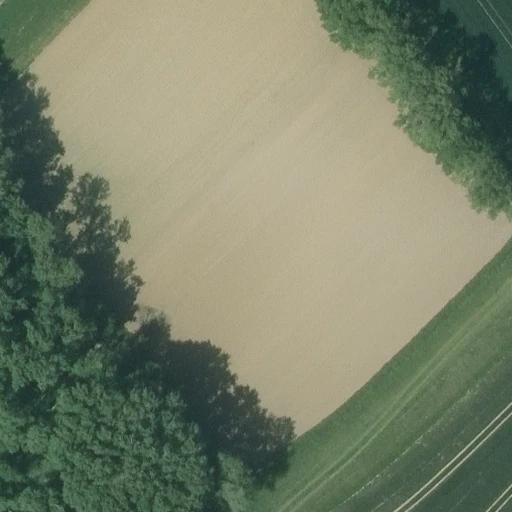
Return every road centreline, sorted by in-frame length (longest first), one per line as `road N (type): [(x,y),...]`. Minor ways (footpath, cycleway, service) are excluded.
road 1 (track): [(248,511),(300,482),(511,291)]
road 2 (track): [(371,0),(511,192)]
